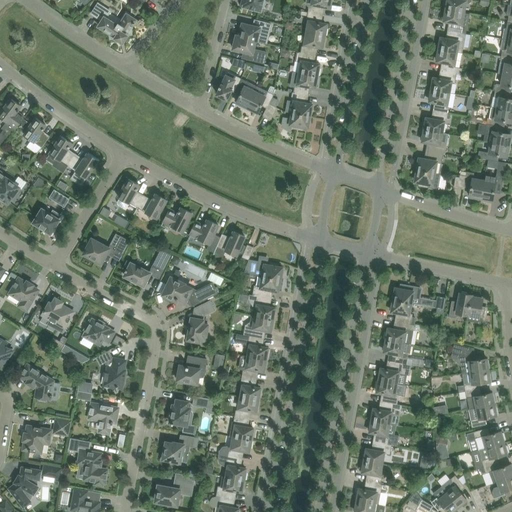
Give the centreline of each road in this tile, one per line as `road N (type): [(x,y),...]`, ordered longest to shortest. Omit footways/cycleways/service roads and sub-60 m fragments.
road 1 (residential): [(125,511),(156,328),(52,266)]
road 2 (tertiary): [(322,242),(273,511)]
road 3 (tertiary): [(320,511),(370,257)]
road 4 (residential): [(123,153),(322,242)]
road 5 (tertiary): [(380,192),(412,0)]
road 6 (tertiary): [(367,0),(335,175)]
road 7 (residential): [(0,62),(123,153)]
road 8 (residential): [(335,175),(197,109)]
road 9 (residential): [(370,257),(509,283)]
road 10 (residential): [(511,232),(380,192)]
road 11 (residential): [(52,266),(123,153)]
